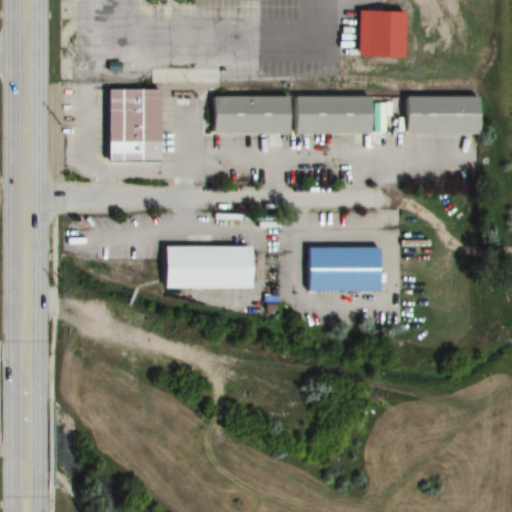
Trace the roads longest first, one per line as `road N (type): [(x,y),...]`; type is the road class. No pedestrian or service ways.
road 1 (residential): [(26,199),(398,198)]
road 2 (primary): [(26,0),(25,339)]
road 3 (primary): [(25,339),(24,495)]
